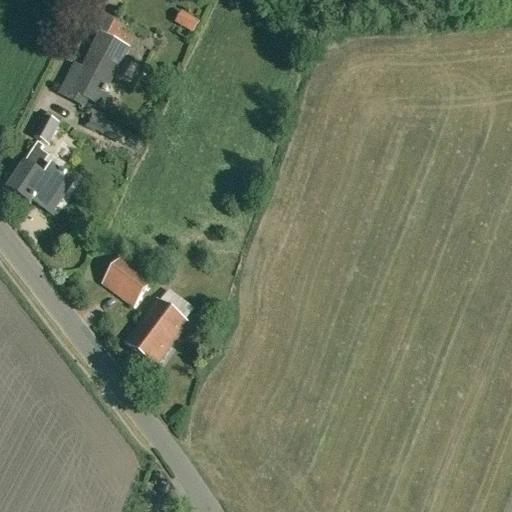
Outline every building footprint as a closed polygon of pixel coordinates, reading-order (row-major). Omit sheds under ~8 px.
[(87,101),(99,107),(106,92),(109,94),(111,89),(108,87),(128,48),(107,38),(116,22),(98,13),(88,32),(98,37),(82,68),(74,64),(58,95),(83,108),(87,101)] [(200,23),(186,16),(180,28),(193,35),(200,23)] [(59,125),(44,117),(33,139),(48,146),(59,125)] [(95,132),(107,138),(113,127),(91,117),(85,129),(94,133),(95,132)] [(49,158),(42,153),(43,152),(42,151),(44,148),(40,145),(37,149),(25,167),(27,168),(11,192),(31,205),(33,202),(59,219),(60,216),(54,213),(74,183),(45,164),(49,158)] [(135,310),(155,282),(171,251),(162,245),(147,276),(124,259),(103,286),(135,310)] [(159,303),(135,335),(127,345),(156,368),(188,326),(159,303)] [(192,333),(185,342),(204,355),(210,346),(192,333)]
